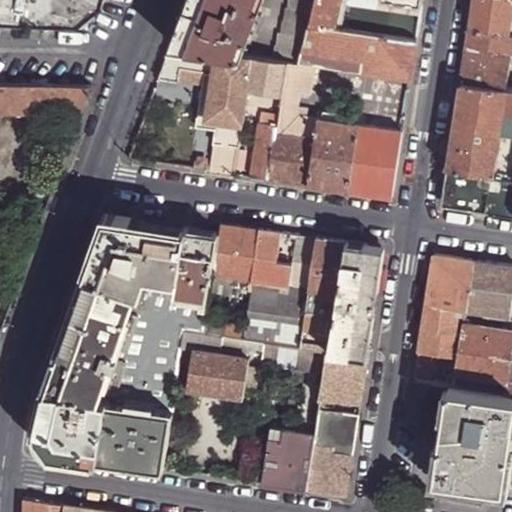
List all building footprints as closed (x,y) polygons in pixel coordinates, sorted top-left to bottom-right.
[(186,0),(170,44),(238,54),(247,30),(253,33),(262,7),(257,5),(258,0),(186,0)] [(310,24),(315,0),(283,0),(283,6),(281,6),(279,19),(278,19),(276,31),(274,30),(272,44),(270,44),(268,58),(287,61),(301,63),(310,24)] [(315,0),(310,24),(336,28),(340,0),(315,0)] [(386,0),(374,0),(373,12),(385,14),(386,0)] [(417,41),(422,0),(386,0),(385,14),(382,35),(417,41)] [(511,0),(473,0),(469,27),(508,34),(511,6),(511,0)] [(336,28),(310,24),(301,63),(315,64),(361,71),(366,33),(336,28)] [(461,79),(506,87),(511,48),(511,34),(508,34),(469,27),(461,79)] [(247,30),(238,54),(245,55),(252,36),(253,33),(247,30)] [(411,78),(417,41),(382,35),(366,33),(361,71),(411,78)] [(238,54),(170,44),(158,78),(177,81),(180,68),(214,73),(206,125),(215,126),(209,170),(234,174),(235,166),(238,148),(246,91),(247,88),(252,56),(245,55),(238,54)] [(287,61),(268,58),(252,56),(247,88),(282,92),(282,89),(287,61)] [(297,92),(301,63),(287,61),(282,89),(297,92)] [(315,64),(301,63),(297,92),(300,92),(311,94),(315,64)] [(214,73),(180,68),(177,81),(200,84),(196,124),(206,125),(214,73)] [(511,87),(506,87),(461,79),(452,138),(448,166),(511,175),(511,87)] [(0,111),(29,111),(29,122),(80,123),(95,83),(0,81),(0,111)] [(282,92),(247,88),(246,91),(281,96),(282,92)] [(282,89),(282,92),(281,96),(281,103),(276,133),(315,139),(318,117),(307,115),(308,106),(298,105),(300,92),(297,92),(282,89)] [(261,110),(251,176),(269,179),(276,133),(281,103),(268,101),(266,111),(261,110)] [(318,117),(315,139),(309,185),(350,191),(357,145),(361,123),(318,117)] [(400,152),(403,129),(361,123),(357,145),(400,152)] [(315,139),(276,133),(269,179),(309,185),(315,139)] [(394,197),(400,152),(357,145),(350,191),(394,197)] [(238,148),(235,166),(241,167),(244,149),(238,148)] [(442,204),(511,213),(511,175),(448,166),(443,196),(442,204)] [(176,284),(185,227),(123,218),(101,231),(87,270),(176,284)] [(232,286),(234,275),(241,225),(221,222),(220,232),(211,290),(230,293),(232,286)] [(234,275),(253,278),(261,228),(241,225),(234,275)] [(176,284),(170,327),(185,329),(204,332),(206,325),(211,290),(220,232),(185,227),(176,284)] [(309,286),(317,236),(261,228),(253,278),(309,286)] [(327,351),(329,351),(346,240),(317,236),(309,286),(300,347),(327,351)] [(329,351),(368,357),(383,263),(368,244),(346,240),(329,351)] [(435,253),(419,350),(439,353),(459,356),(463,332),(456,331),(460,307),(467,308),(475,259),(435,253)] [(511,304),(511,264),(475,259),(467,308),(504,313),(504,319),(510,320),(511,304)] [(173,408),(184,337),(185,329),(170,327),(176,284),(87,270),(46,387),(109,397),(173,408)] [(252,289),(253,278),(234,275),(232,286),(252,289)] [(264,341),(300,347),(309,286),(253,278),(252,289),(246,330),(244,339),(264,341)] [(511,328),(465,321),(463,332),(459,356),(457,372),(509,381),(507,392),(511,392),(511,328)] [(204,332),(224,335),(226,327),(206,325),(204,332)] [(224,335),(244,339),(246,330),(226,327),(224,335)] [(262,352),(264,341),(244,339),(224,335),(204,332),(185,329),(184,337),(195,339),(187,389),(244,398),(250,358),(247,357),(248,350),(262,352)] [(419,350),(415,377),(426,379),(435,381),(439,353),(419,350)] [(361,404),(368,357),(329,351),(327,351),(320,398),(361,404)] [(504,487),(511,438),(511,393),(449,384),(435,476),(504,487)] [(52,451),(100,458),(109,397),(46,387),(36,431),(52,451)] [(164,468),(170,430),(173,408),(109,397),(100,458),(164,468)] [(353,455),(359,415),(318,409),(315,434),(313,443),(322,445),(333,447),(332,451),(353,455)] [(270,438),(313,445),(313,443),(315,434),(271,427),(270,438)] [(164,468),(183,471),(189,433),(170,430),(164,468)] [(262,483),(307,490),(312,448),(313,445),(270,438),(269,437),(262,483)] [(347,496),(353,455),(332,451),(321,450),(312,448),(307,490),(347,496)] [(26,498),(25,511),(65,511),(67,504),(26,498)]
